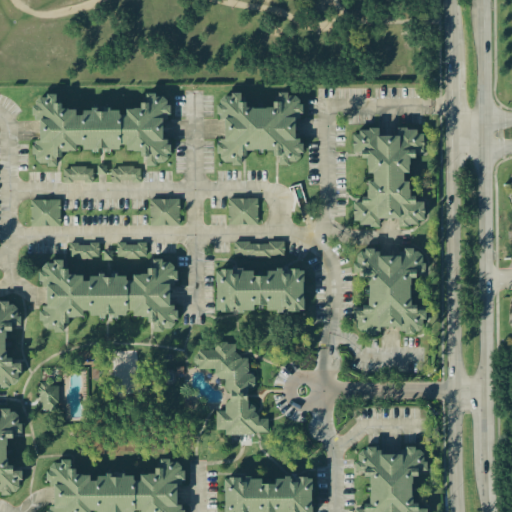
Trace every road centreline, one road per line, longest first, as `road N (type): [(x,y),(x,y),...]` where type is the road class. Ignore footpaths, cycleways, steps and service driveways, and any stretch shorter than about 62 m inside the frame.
road 1 (secondary): [(484,391),(483,0)]
road 2 (secondary): [(451,149),(458,511)]
